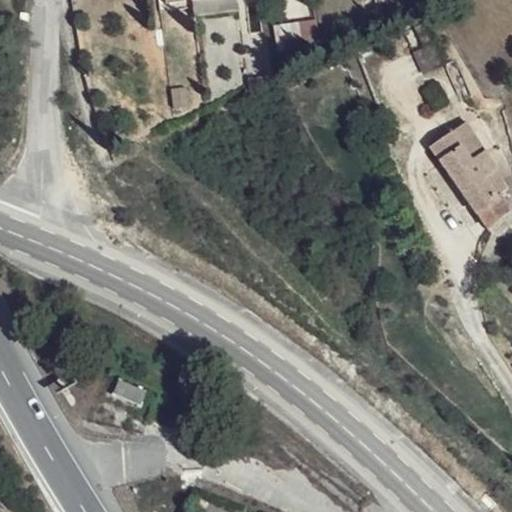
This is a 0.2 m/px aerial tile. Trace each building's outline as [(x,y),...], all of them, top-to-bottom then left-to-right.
[(237,0),(235,0),(190,6),(192,25),(240,15),(237,0)] [(315,18),(274,25),(279,55),(320,48),(315,18)] [(440,92),(426,101),(432,110),(448,103),(440,92)] [(462,130),(453,136),(463,151),(472,144),(462,130)] [(453,136),(428,151),(477,218),(487,210),(495,224),(510,217),(506,211),(498,198),(509,192),(484,156),(473,166),(463,151),(453,136)] [(472,144),(463,151),(473,166),(484,156),(477,139),(472,144)]
